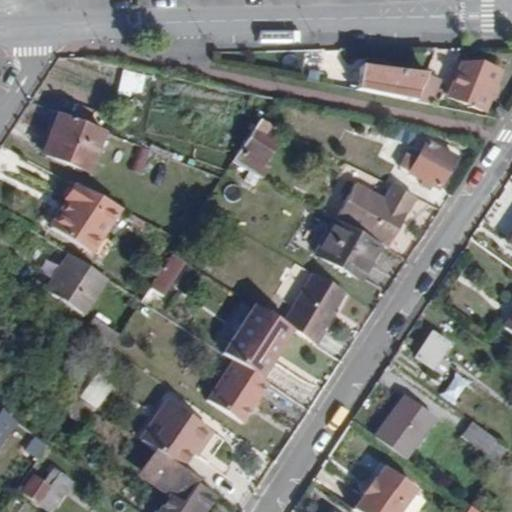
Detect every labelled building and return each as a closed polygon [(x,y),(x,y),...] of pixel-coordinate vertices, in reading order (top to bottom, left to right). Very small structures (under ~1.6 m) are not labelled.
[(497,85),(494,84),(500,69),(479,60),(460,61),(446,95),(483,110),(489,97),(491,98),(497,85)] [(304,79),(323,83),(326,66),(307,63),(304,79)] [(120,69),(115,91),(139,97),(144,74),(120,69)] [(356,90),(412,103),(424,72),(400,69),(398,75),(360,70),(356,90)] [(428,106),(429,101),(438,78),(424,72),(412,103),(428,106)] [(41,152),(86,171),(103,130),(58,112),(41,152)] [(268,166),(263,164),(276,143),(267,137),(274,125),(260,119),(232,161),(262,177),(268,166)] [(438,187),(455,156),(427,141),(417,158),(406,153),(399,166),(438,187)] [(62,195),(66,198),(75,184),(69,182),(62,195)] [(354,183),(334,218),(334,219),(378,244),(385,247),(413,198),(390,185),(383,199),(354,183)] [(92,253),(121,208),(75,184),(66,198),(71,200),(53,227),(92,253)] [(315,253),(359,278),(378,244),(334,219),(315,253)] [(46,288),(83,313),(106,278),(69,254),(46,288)] [(155,268),(145,289),(162,298),(173,276),(155,268)] [(322,328),(345,293),(314,272),(281,322),(291,329),(315,344),(324,330),(322,328)] [(281,322),(245,299),(213,350),(223,356),(258,379),(291,329),(281,322)] [(110,348),(119,334),(94,318),(85,331),(110,348)] [(440,374),(447,363),(440,360),(450,344),(434,334),(418,360),(440,374)] [(258,379),(223,356),(197,396),(241,424),(267,384),(258,379)] [(78,397),(93,407),(116,374),(103,365),(93,379),(91,377),(80,394),(78,397)] [(458,398),(462,378),(447,375),(442,395),(458,398)] [(44,427),(54,433),(78,397),(80,394),(71,388),(52,417),(50,416),(44,427)] [(374,438),(404,460),(433,418),(403,397),(374,438)] [(197,443),(200,445),(210,429),(168,399),(140,440),(155,451),(179,467),(197,443)] [(0,439),(14,422),(0,411),(0,439)] [(493,467),(506,448),(473,424),(464,438),(486,454),(482,459),(493,467)] [(227,466),(220,461),(231,444),(212,431),(194,458),(221,475),(227,466)] [(200,511),(211,495),(185,478),(188,473),(179,467),(155,451),(143,470),(166,486),(162,492),(169,497),(159,511),(200,511)] [(352,510),(355,511),(398,511),(414,490),(382,467),(372,482),(370,480),(361,494),(363,495),(352,510)] [(22,491),(50,511),(72,481),(54,468),(43,481),(33,474),(22,491)] [(162,492),(166,486),(143,470),(139,476),(162,492)]
